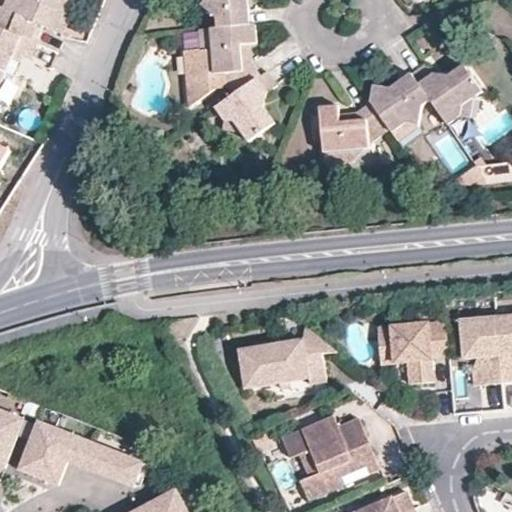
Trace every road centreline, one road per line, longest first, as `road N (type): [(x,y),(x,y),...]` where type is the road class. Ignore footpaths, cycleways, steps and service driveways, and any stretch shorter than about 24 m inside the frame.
road 1 (tertiary): [(511,224),(249,250),(130,277)]
road 2 (tertiary): [(130,277),(511,243)]
road 3 (residential): [(130,0),(47,188),(31,238),(28,302)]
road 4 (residential): [(373,0),(378,22),(365,41),(341,49),(313,40),(303,21),(307,0)]
road 5 (residential): [(462,511),(454,477),(460,453),(485,431),(511,428)]
